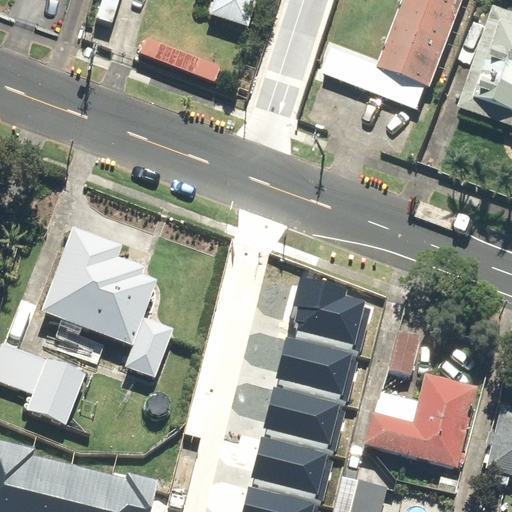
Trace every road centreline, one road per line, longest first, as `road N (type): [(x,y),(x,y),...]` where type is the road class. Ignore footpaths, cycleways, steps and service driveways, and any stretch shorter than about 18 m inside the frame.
road 1 (residential): [(251,173),(511,271)]
road 2 (residential): [(0,77),(251,173)]
road 3 (residential): [(311,0),(251,173)]
